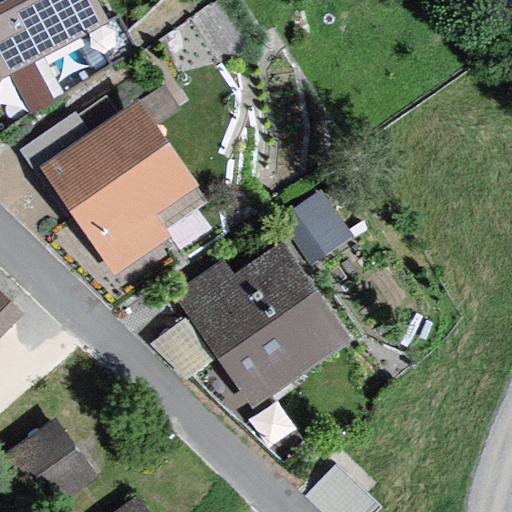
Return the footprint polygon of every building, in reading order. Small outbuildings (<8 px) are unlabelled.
[(0,0),(0,47),(13,71),(20,67),(42,107),(66,94),(44,54),(119,13),(112,0),(0,0)] [(220,191),(146,86),(98,119),(47,155),(52,162),(124,264),(184,222),(194,236),(215,222),(202,203),(220,191)] [(98,119),(85,100),(27,140),(46,167),(52,162),(47,155),(98,119)] [(360,224),(328,179),(287,208),(319,253),(360,224)] [(195,367),(224,346),(261,398),(361,328),(290,228),(241,263),(232,250),(181,285),(195,304),(168,336),(195,367)] [(103,470),(62,412),(8,450),(49,508),(103,470)] [(337,511),(375,511),(388,499),(343,456),(312,488),(337,511)] [(154,511),(140,491),(109,511),(154,511)]
